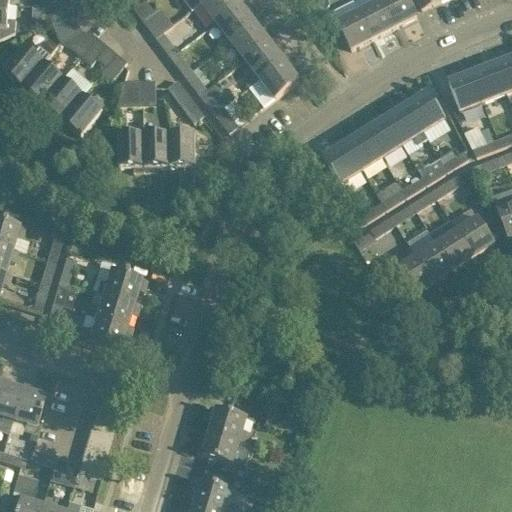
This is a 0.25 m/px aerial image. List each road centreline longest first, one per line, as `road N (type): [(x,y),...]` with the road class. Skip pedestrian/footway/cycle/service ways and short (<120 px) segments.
road 1 (residential): [(182,392),(254,176),(351,97)]
road 2 (residential): [(182,392),(94,362),(0,344)]
road 3 (residential): [(351,97),(511,20)]
road 4 (residential): [(148,511),(182,392)]
